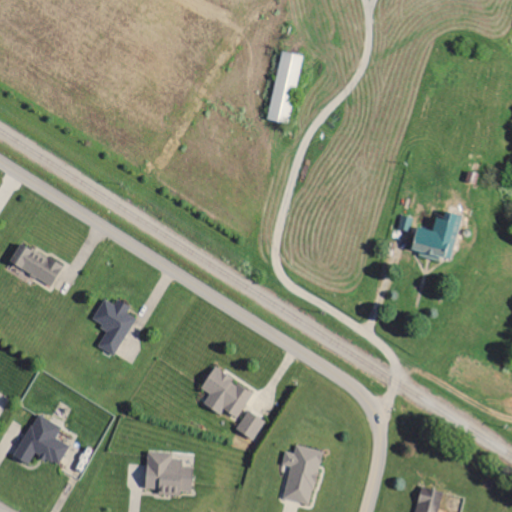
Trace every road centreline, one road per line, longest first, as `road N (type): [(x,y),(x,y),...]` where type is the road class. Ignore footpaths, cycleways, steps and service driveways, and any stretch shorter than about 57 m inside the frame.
road 1 (secondary): [(368,511),(380,451),(375,420),(358,394),(0,161)]
road 2 (residential): [(400,365),(511,417)]
